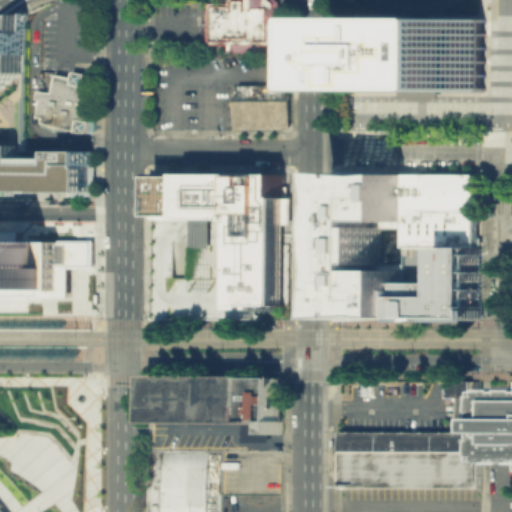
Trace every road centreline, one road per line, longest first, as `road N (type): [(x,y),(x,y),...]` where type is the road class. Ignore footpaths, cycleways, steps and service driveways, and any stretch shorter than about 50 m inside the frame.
road 1 (primary): [(126,0),(124,511)]
road 2 (residential): [(126,149),(503,151)]
road 3 (primary): [(313,361),(315,0)]
road 4 (residential): [(313,361),(511,360)]
road 5 (residential): [(125,364),(313,361)]
road 6 (primary): [(313,511),(313,361)]
road 7 (residential): [(503,298),(503,151)]
road 8 (residential): [(501,511),(503,386)]
road 9 (residential): [(0,364),(125,364)]
